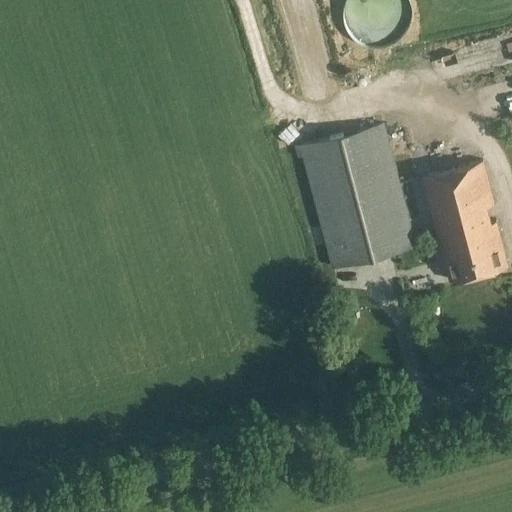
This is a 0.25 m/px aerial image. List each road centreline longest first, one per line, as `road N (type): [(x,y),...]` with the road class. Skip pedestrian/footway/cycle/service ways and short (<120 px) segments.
road 1 (tertiary): [(511,389),(36,511)]
road 2 (track): [(511,185),(503,154),(464,124),(396,101),(300,102),(274,80),(248,0)]
